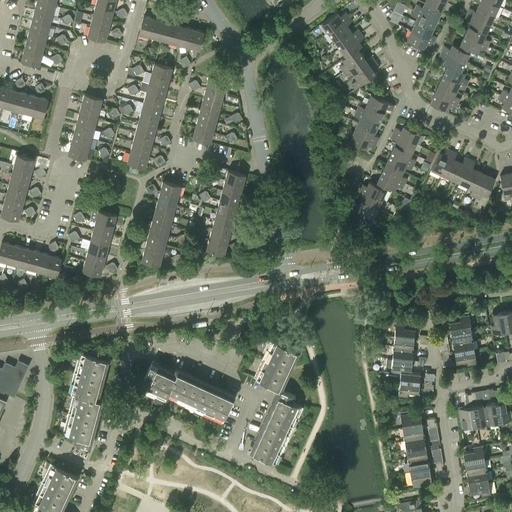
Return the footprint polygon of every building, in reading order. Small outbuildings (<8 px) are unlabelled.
[(37,0),(35,10),(53,15),(55,7),(57,8),(58,6),(37,0)] [(96,0),(95,6),(114,11),(116,1),(112,0),(96,0)] [(285,0),(277,6),(281,11),(297,0),(285,0)] [(441,11),(446,2),(442,0),(425,0),(424,3),(441,11)] [(494,15),(499,6),(486,0),(473,0),(479,3),(478,7),(494,15)] [(151,9),(153,12),(160,7),(158,3),(152,7),(151,9)] [(416,4),(414,9),(437,20),(441,11),(424,3),(422,7),(416,4)] [(91,15),(111,21),(114,11),(95,6),(93,14),(91,14),(91,15)] [(122,7),(120,9),(124,16),(128,14),(124,8),(122,7)] [(161,10),(160,7),(153,12),(155,15),(161,12),(161,10)] [(470,8),(467,13),(490,24),(494,15),(478,7),(476,11),(470,8)] [(122,17),(124,16),(120,9),(116,11),(119,17),(122,17)] [(171,15),(172,17),(180,13),(178,9),(171,12),(171,15)] [(433,29),(437,20),(414,9),(412,14),(418,17),(416,21),(433,29)] [(35,10),(32,20),(50,25),(53,15),(35,10)] [(322,23),(328,32),(348,17),(345,12),(340,16),(337,12),(322,23)] [(401,15),(395,12),(392,17),(399,20),(401,15)] [(471,21),(469,25),(486,33),(490,24),(467,13),(465,18),(471,21)] [(69,23),(73,20),(70,14),(68,14),(65,15),(69,23)] [(90,25),(108,30),(111,21),(91,15),(90,16),(92,17),(90,25)] [(139,34),(149,37),(154,19),(143,16),(139,34)] [(352,21),(348,17),(328,32),(334,40),(349,29),(346,25),(352,21)] [(164,21),(154,19),(149,37),(158,39),(157,42),(158,42),(164,21)] [(32,20),(29,30),(47,35),(50,25),(32,20)] [(174,24),(164,21),(158,42),(160,42),(161,40),(169,42),(174,24)] [(416,21),(411,30),(434,41),(437,36),(431,33),(433,29),(416,21)] [(184,27),(174,24),(169,42),(178,44),(177,47),(178,47),(184,27)] [(87,36),(106,41),(108,30),(90,25),(87,36)] [(484,38),(486,33),(469,25),(464,35),(487,45),(490,40),(484,38)] [(117,27),(114,28),(118,36),(122,33),(119,27),(117,27)] [(194,29),(184,27),(178,47),(180,48),(180,45),(189,48),(194,29)] [(194,29),(189,48),(199,50),(204,32),(194,29)] [(334,40),(340,48),(361,33),(357,29),(352,32),(349,29),(334,40)] [(29,30),(26,40),(45,45),(47,35),(29,30)] [(432,46),(434,41),(411,30),(407,40),(424,48),(426,44),(432,46)] [(62,33),(60,35),(64,42),(68,40),(64,34),(62,33)] [(364,38),(361,33),(340,48),(346,56),(357,48),(358,48),(362,46),(359,41),(364,38)] [(485,50),(487,45),(464,35),(460,44),(477,52),(479,48),(485,50)] [(26,40),(24,50),(42,55),(45,45),(26,40)] [(444,45),(442,51),(465,61),(469,52),(452,44),(450,48),(444,45)] [(340,67),(343,71),(363,56),(358,48),(357,48),(346,56),(342,59),(345,63),(340,67)] [(39,65),(42,55),(24,50),(21,60),(39,65)] [(460,71),(461,70),(465,61),(442,51),(439,56),(445,58),(443,63),(447,65),(448,65),(460,71)] [(57,53),(54,54),(59,62),(63,60),(59,54),(57,53)] [(57,63),(59,62),(54,54),(51,57),(54,63),(57,63)] [(366,60),(363,56),(343,71),(346,76),(352,72),(354,75),(375,61),(372,56),(366,60)] [(190,61),(188,59),(181,63),(183,67),(189,64),(190,61)] [(375,61),(354,75),(357,79),(352,83),(355,88),(376,73),(373,69),(378,65),(375,61)] [(154,63),(151,73),(169,78),(172,68),(154,63)] [(482,70),(489,73),(492,68),(485,64),(482,70)] [(138,74),(140,73),(136,65),(132,67),(136,74),(138,74)] [(465,72),(461,70),(460,71),(448,65),(447,65),(443,74),(466,85),(469,80),(463,77),(465,72)] [(489,73),(483,70),(480,76),(486,79),(489,73)] [(167,88),(169,78),(151,73),(148,83),(167,88)] [(443,74),(439,83),(456,91),(458,87),(464,90),(466,85),(443,74)] [(24,80),(22,76),(16,80),(15,82),(17,84),(24,80)] [(209,77),(206,87),(224,92),(227,82),(209,77)] [(194,89),(197,88),(192,80),(188,83),(192,89),(194,89)] [(35,87),(36,90),(44,86),(42,82),(35,85),(35,87)] [(164,98),(167,88),(148,83),(146,93),(164,98)] [(454,95),(456,91),(439,83),(435,92),(457,103),(460,98),(454,95)] [(133,84),(131,85),(135,92),(139,90),(135,84),(133,84)] [(133,94),(135,92),(131,85),(127,87),(130,93),(133,94)] [(8,89),(0,86),(0,105),(2,106),(1,109),(2,109),(8,89)] [(203,97),(223,103),(224,102),(222,101),(224,92),(206,87),(203,97)] [(501,94),(511,99),(511,88),(509,92),(503,89),(501,94)] [(5,107),(13,109),(18,91),(8,89),(2,109),(4,110),(5,107)] [(28,94),(18,91),(13,109),(22,112),(21,114),(22,114),(28,94)] [(455,108),(457,103),(435,92),(430,102),(447,110),(449,105),(455,108)] [(161,107),(164,98),(146,93),(143,103),(161,107)] [(25,113),(33,115),(38,97),(28,94),(22,114),(24,115),(25,113)] [(81,104),(100,109),(102,99),(84,94),(81,104)] [(371,94),(367,104),(384,112),(386,108),(392,110),(394,105),(371,94)] [(511,111),(511,99),(501,94),(498,99),(504,102),(502,107),(511,111)] [(48,100),(38,97),(33,115),(43,118),(48,100)] [(201,107),(219,112),(221,104),(223,104),(223,103),(203,97),(201,107)] [(159,117),(161,107),(143,103),(140,112),(159,117)] [(79,114),(97,119),(100,109),(81,104),(79,114)] [(379,121),(384,112),(367,104),(365,108),(359,105),(356,110),(379,121)] [(127,114),(130,112),(126,105),(122,107),(125,113),(127,114)] [(114,107),(112,109),(116,116),(120,114),(116,108),(114,107)] [(198,117),(216,122),(219,112),(201,107),(198,117)] [(375,130),(379,121),(356,110),(354,115),(360,118),(358,122),(375,130)] [(156,127),(159,117),(140,112),(138,121),(136,121),(136,122),(156,127)] [(237,112),(234,113),(238,121),(242,118),(239,112),(237,112)] [(76,124),(94,129),(97,119),(79,114),(76,124)] [(195,127),(214,132),(216,122),(198,117),(195,127)] [(153,137),(156,127),(136,122),(135,123),(137,124),(135,132),(153,137)] [(375,130),(358,122),(354,131),(376,142),(379,137),(373,134),(375,130)] [(73,133),(92,138),(94,129),(76,124),(73,133)] [(393,132),(416,143),(420,134),(404,126),(401,130),(395,127),(393,132)] [(109,127),(107,128),(111,136),(115,133),(111,127),(109,127)] [(211,142),(214,132),(195,127),(192,137),(211,142)] [(232,131),(229,133),(233,140),(237,138),(234,132),(232,131)] [(374,147),(376,142),(354,131),(349,141),(366,149),(368,144),(374,147)] [(151,147),(153,137),(135,132),(133,141),(130,140),(130,142),(151,147)] [(412,152),(416,143),(393,132),(391,137),(397,140),(395,144),(412,152)] [(92,138),(73,133),(71,143),(89,148),(92,138)] [(165,135),(163,136),(167,143),(171,141),(167,135),(165,135)] [(148,157),(151,147),(130,142),(130,143),(132,144),(130,152),(148,157)] [(89,148),(71,143),(68,154),(86,159),(89,148)] [(104,146),(101,148),(106,155),(109,153),(111,145),(107,144),(106,147),(104,146)] [(390,154),(413,164),(415,159),(410,157),(412,152),(395,144),(390,154)] [(431,169),(441,173),(451,151),(446,148),(443,154),(439,152),(431,169)] [(456,153),(451,151),(441,173),(450,178),(458,161),(454,159),(456,153)] [(145,167),(148,157),(130,152),(127,162),(145,167)] [(413,164),(390,154),(386,163),(403,171),(405,167),(411,169),(413,164)] [(17,155),(14,165),(32,170),(35,159),(17,155)] [(458,161),(450,178),(459,182),(470,159),(465,157),(462,163),(458,161)] [(459,182),(468,186),(476,169),(472,168),(475,162),(470,159),(459,182)] [(403,171),(386,163),(381,172),(404,183),(407,178),(401,175),(403,171)] [(9,174),(29,180),(32,170),(14,165),(12,174),(10,173),(9,174)] [(475,197),(485,174),(476,169),(468,186),(472,188),(470,194),(475,197)] [(227,170),(224,180),(243,185),(246,175),(227,170)] [(210,181),(212,179),(208,172),(204,174),(207,180),(210,181)] [(404,183),(381,172),(377,182),(394,190),(396,185),(402,188),(404,183)] [(509,192),(511,191),(511,181),(510,173),(500,174),(504,199),(510,198),(509,192)] [(9,185),(27,189),(29,180),(9,174),(9,176),(11,176),(9,185)] [(495,178),(485,174),(475,197),(480,199),(482,193),(487,195),(495,178)] [(240,195),(243,185),(224,180),(222,190),(240,195)] [(163,181),(160,191),(178,196),(181,186),(163,181)] [(361,183),(359,188),(382,199),(386,189),(369,181),(367,186),(361,183)] [(4,194),(24,199),(27,189),(9,185),(7,193),(4,192),(4,194)] [(377,208),(382,199),(359,188),(356,193),(362,196),(360,200),(377,208)] [(222,190),(219,200),(237,205),(240,195),(222,190)] [(175,206),(178,196),(160,191),(157,201),(175,206)] [(4,204),(21,209),(24,199),(4,194),(3,195),(6,196),(4,204)] [(215,209),(235,215),(237,205),(219,200),(217,208),(215,208),(215,209)] [(377,208),(360,200),(358,204),(353,202),(350,207),(373,217),(377,208)] [(157,201),(155,211),(173,216),(175,206),(157,201)] [(1,214),(19,219),(21,209),(4,204),(1,214)] [(144,204),(140,206),(144,212),(146,213),(148,211),(144,204)] [(350,207),(348,212),(354,214),(352,219),(368,227),(373,217),(350,207)] [(404,211),(397,207),(394,215),(401,218),(404,211)] [(235,215),(215,209),(214,211),(216,211),(214,219),(232,224),(235,215)] [(96,221),(114,225),(117,215),(99,210),(96,221)] [(170,224),(173,216),(155,211),(152,221),(172,226),(173,224),(170,224)] [(79,221),(81,219),(77,212),(73,214),(77,220),(79,221)] [(232,224),(214,219),(212,228),(210,227),(209,229),(230,234),(232,224)] [(114,225),(96,221),(93,230),(111,235),(114,225)] [(152,221),(149,230),(167,235),(170,227),(172,227),(172,226),(152,221)] [(211,231),(209,239),(227,244),(230,234),(209,229),(209,230),(211,231)] [(111,235),(93,230),(91,240),(109,245),(111,235)] [(165,245),(167,235),(149,230),(147,240),(165,245)] [(180,235),(184,242),(188,240),(185,234),(183,234),(180,235)] [(224,254),(227,244),(209,239),(206,249),(224,254)] [(57,244),(55,240),(49,244),(48,246),(50,248),(57,244)] [(109,245),(91,240),(88,250),(106,255),(109,245)] [(147,240),(144,250),(162,255),(165,245),(147,240)] [(236,241),(233,242),(237,250),(241,248),(238,242),(236,241)] [(0,246),(0,260),(7,262),(12,244),(1,242),(0,246)] [(12,244),(7,262),(17,265),(22,247),(12,244)] [(22,247),(17,265),(27,268),(32,250),(22,247)] [(32,250),(27,268),(35,270),(35,272),(36,272),(41,252),(32,250)] [(106,255),(88,250),(85,260),(103,265),(106,255)] [(159,265),(162,255),(144,250),(141,260),(159,265)] [(47,273),(51,255),(41,252),(36,272),(37,273),(38,271),(47,273)] [(177,253),(175,255),(179,262),(183,260),(179,254),(177,253)] [(62,258),(51,255),(47,273),(57,276),(62,258)] [(103,265),(85,260),(82,270),(101,275),(103,265)] [(114,270),(110,263),(106,265),(109,271),(112,271),(114,270)] [(511,309),(502,311),(505,331),(511,329),(511,309)] [(505,331),(502,311),(492,313),(494,324),(492,324),(490,324),(492,333),(505,331)] [(451,331),(470,327),(468,314),(459,316),(460,320),(449,321),(451,331)] [(395,323),(394,336),(414,338),(414,328),(404,327),(404,323),(395,323)] [(470,327),(451,331),(452,340),(462,338),(463,342),(472,340),(470,327)] [(403,350),(412,351),(414,338),(394,336),(393,345),(403,346),(403,350)] [(455,353),(474,349),(472,340),(463,342),(462,338),(452,340),(455,353)] [(273,339),(265,359),(288,369),(296,350),(273,339)] [(392,358),(412,360),(412,351),(403,350),(403,346),(393,345),(392,358)] [(474,349),(455,353),(456,362),(467,360),(467,364),(476,363),(474,349)] [(81,352),(76,372),(101,379),(106,359),(81,352)] [(412,360),(392,358),(391,368),(392,368),(392,372),(400,372),(401,368),(411,369),(412,360)] [(0,419),(1,418),(0,417),(0,413),(6,400),(2,397),(4,391),(14,396),(29,364),(18,359),(15,365),(5,361),(2,367),(0,365),(0,419)] [(256,378),(279,388),(288,369),(265,359),(256,378)] [(166,399),(168,394),(167,394),(176,376),(175,376),(157,367),(158,365),(152,362),(145,378),(150,381),(146,390),(166,399)] [(401,368),(400,372),(400,381),(419,383),(420,373),(410,372),(411,369),(401,368)] [(167,394),(168,394),(186,403),(196,380),(177,371),(175,376),(176,376),(167,394)] [(96,398),(101,379),(76,372),(71,392),(76,393),(96,398)] [(215,388),(196,380),(186,403),(204,411),(215,388)] [(419,383),(400,381),(398,394),(407,395),(408,391),(418,392),(419,383)] [(234,397),(215,388),(204,411),(223,420),(234,397)] [(282,390),(279,388),(276,395),(278,396),(270,414),(293,425),(301,406),(293,402),(295,396),(282,390)] [(76,393),(71,413),(95,419),(100,399),(96,398),(76,393)] [(495,402),(498,422),(511,419),(510,410),(506,411),(504,401),(495,402)] [(498,422),(495,402),(486,404),(488,413),(484,414),(485,424),(498,422)] [(488,413),(486,404),(473,406),(476,425),(485,424),(484,414),(488,413)] [(476,425),(473,406),(464,407),(466,418),(462,419),(463,428),(476,425)] [(421,407),(401,410),(401,414),(400,414),(403,427),(422,424),(421,419),(423,418),(421,407)] [(95,419),(71,413),(65,433),(75,435),(73,441),(90,446),(92,439),(90,439),(95,419)] [(293,425),(270,414),(261,433),(284,444),(293,425)] [(424,437),(422,424),(403,427),(404,436),(414,434),(414,439),(424,437)] [(261,433),(252,452),(276,462),(284,444),(261,433)] [(404,436),(406,449),(426,446),(424,437),(414,439),(414,434),(404,436)] [(465,461),(484,458),(482,445),(479,445),(473,446),(474,450),(463,452),(465,461)] [(428,459),(426,446),(406,449),(408,458),(417,456),(418,460),(428,459)] [(410,471),(429,468),(428,459),(418,460),(417,456),(408,458),(410,471)] [(484,458),(465,461),(466,470),(476,469),(477,473),(486,471),(484,458)] [(53,464),(44,482),(67,493),(76,474),(53,464)] [(431,477),(429,468),(410,471),(412,484),(413,488),(413,489),(432,485),(431,477)] [(469,483),(488,480),(486,471),(477,473),(476,469),(466,470),(469,483)] [(481,491),(481,495),(490,493),(488,480),(469,483),(470,493),(481,491)] [(67,493),(44,482),(35,501),(58,511),(67,493)] [(398,510),(398,511),(428,511),(429,511),(423,511),(421,511),(421,506),(420,499),(408,501),(396,503),(397,510),(398,510)]
